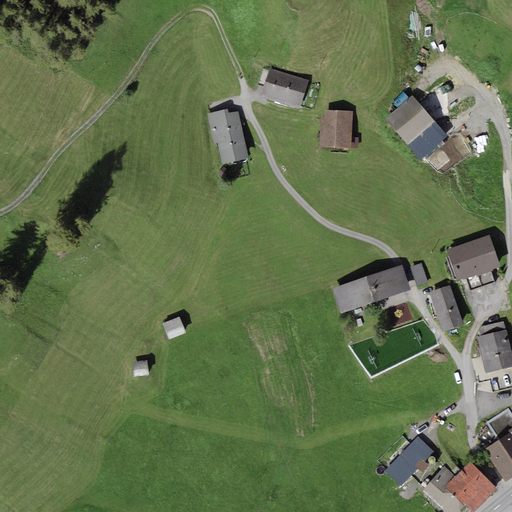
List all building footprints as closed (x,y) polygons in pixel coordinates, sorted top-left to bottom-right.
[(309,80),(270,68),(261,96),(300,109),(309,80)] [(447,136),(412,96),(385,119),(420,160),(447,136)] [(214,143),(218,142),(222,164),(248,158),(238,111),(228,113),(227,109),(208,113),(214,143)] [(351,137),(352,111),(324,110),(324,119),(321,119),(319,148),(351,149),(351,148),(351,137)] [(489,236),(447,250),(457,282),(500,267),(489,236)] [(428,284),(421,263),(410,267),(417,287),(428,284)] [(402,266),(332,289),(340,313),(410,290),(402,266)] [(463,325),(450,286),(429,293),(442,332),(463,325)] [(189,336),(182,319),(165,326),(172,343),(189,336)] [(480,336),(505,330),(503,322),(481,326),(479,330),(480,336)] [(511,367),(511,351),(507,330),(505,330),(480,336),(477,337),(486,373),(511,367)] [(151,378),(150,363),(134,365),(136,379),(151,378)] [(487,423),(498,440),(484,450),(506,482),(511,478),(511,414),(508,409),(487,423)] [(419,437),(385,471),(400,486),(418,469),(421,472),(429,465),(425,461),(434,452),(419,437)] [(444,466),(422,491),(446,511),(462,511),(467,507),(473,511),(474,511),(497,489),(470,463),(455,476),(454,475),(444,466)]
